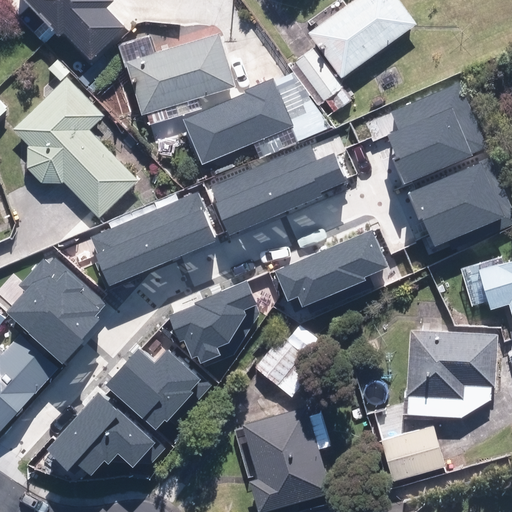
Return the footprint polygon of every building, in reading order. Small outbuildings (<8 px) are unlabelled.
[(24,0),(59,37),(63,33),(89,61),(126,27),(108,7),(114,1),(113,0),(24,0)] [(345,0),(338,0),(308,21),(346,76),(423,21),(408,0),(355,0),(349,5),(345,0)] [(203,95),(240,84),(224,31),(131,60),(147,112),(180,102),(184,114),(207,107),(203,95)] [(338,112),(357,97),(315,45),(290,64),(310,89),(322,104),(328,99),(338,112)] [(72,74),(17,125),(32,142),(31,165),(46,180),(69,180),(103,215),(142,178),(94,127),(109,113),(72,74)] [(202,163),(292,126),(273,79),(245,90),(246,94),(184,120),(202,163)] [(392,159),(404,185),(473,155),(472,153),(487,146),(458,82),(390,111),(399,131),(388,135),(398,156),(392,159)] [(0,121),(13,109),(0,96),(0,121)] [(215,203),(230,235),(323,195),(322,192),(345,182),(334,153),(316,159),(310,144),(212,185),(217,202),(215,203)] [(423,218),(435,247),(448,241),(451,249),(511,222),(511,207),(490,157),(479,161),(480,163),(408,194),(419,220),(423,218)] [(96,253),(110,285),(215,240),(202,210),(205,209),(197,192),(92,237),(98,252),(96,253)] [(389,267),(372,228),(274,270),(287,302),(298,297),(302,308),(365,281),(364,278),(389,267)] [(511,256),(507,258),(506,252),(465,264),(476,302),(493,298),(495,307),(511,301),(511,256)] [(6,312),(62,364),(99,319),(96,316),(106,304),(55,258),(50,264),(43,258),(19,284),(25,292),(6,312)] [(176,300),(152,272),(118,302),(142,330),(176,300)] [(260,313),(247,281),(195,302),(196,305),(170,315),(180,342),(185,341),(193,359),(198,357),(201,364),(203,363),(204,367),(233,355),(260,313)] [(502,331),(416,325),(413,386),(408,386),(407,410),(466,414),(496,395),(497,383),(500,383),(502,331)] [(323,362),(285,332),(259,365),(297,395),(323,362)] [(0,432),(57,369),(19,335),(0,356),(0,432)] [(139,349),(106,384),(156,430),(158,427),(167,435),(213,385),(174,350),(171,353),(167,350),(154,364),(139,349)] [(152,463),(166,448),(126,412),(124,414),(117,408),(116,409),(98,392),(46,450),(68,471),(75,476),(80,468),(91,476),(152,463)] [(311,402),(248,420),(263,473),(255,475),(264,509),(336,489),(311,402)] [(439,422),(385,436),(396,478),(450,464),(439,422)]
